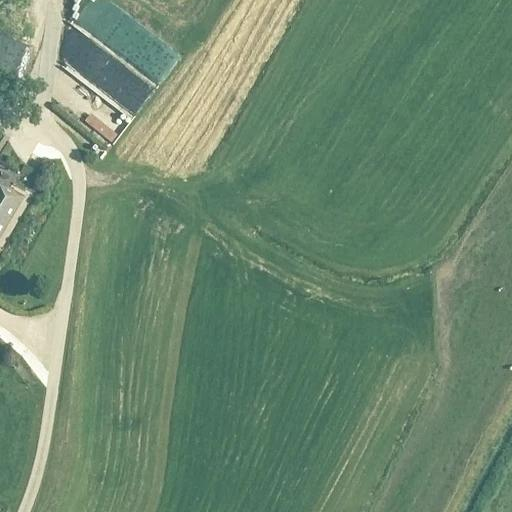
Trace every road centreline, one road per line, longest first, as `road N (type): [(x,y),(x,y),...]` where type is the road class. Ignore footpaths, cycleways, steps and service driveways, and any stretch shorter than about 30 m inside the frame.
road 1 (track): [(236,0),(110,179),(76,185),(51,352)]
road 2 (unclassified): [(14,511),(52,392),(51,352)]
